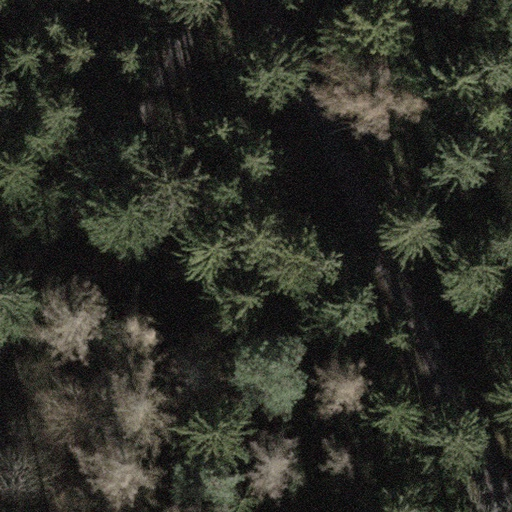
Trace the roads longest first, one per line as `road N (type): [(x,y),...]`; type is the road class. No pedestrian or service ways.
road 1 (track): [(497,511),(262,0)]
road 2 (track): [(0,384),(205,0)]
